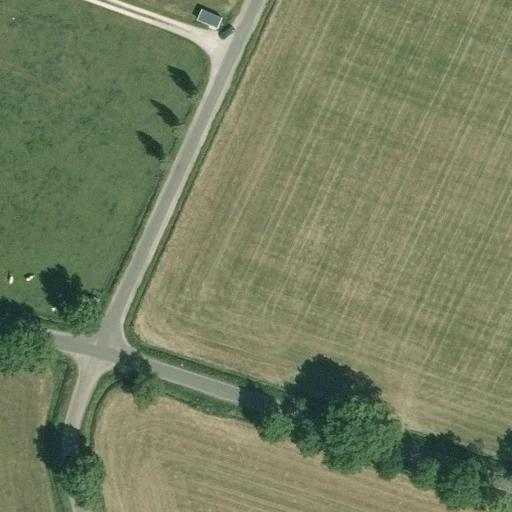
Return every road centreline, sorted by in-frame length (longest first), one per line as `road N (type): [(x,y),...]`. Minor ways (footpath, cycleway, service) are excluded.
road 1 (unclassified): [(511,488),(96,355)]
road 2 (unclassified): [(96,355),(257,0)]
road 3 (unclassified): [(80,511),(70,434),(96,355)]
road 4 (unknown): [(233,53),(95,0)]
